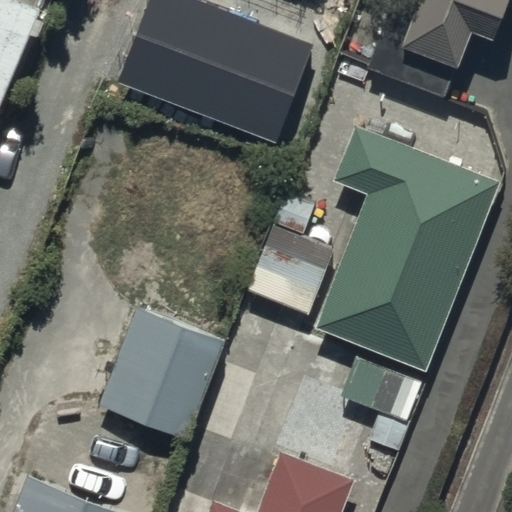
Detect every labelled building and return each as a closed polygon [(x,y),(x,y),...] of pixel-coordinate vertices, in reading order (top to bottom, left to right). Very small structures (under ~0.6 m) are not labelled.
[(0,0),(0,107),(45,0),(0,0)] [(337,31),(349,0),(268,0),(267,4),(337,31)] [(511,0),(415,0),(405,31),(383,23),(367,68),(442,94),(467,22),(495,32),(505,2),(511,4),(511,0)] [(362,185),(312,321),(428,366),(498,176),(348,120),(329,172),(362,185)] [(330,240),(288,227),(268,293),(310,306),(330,240)] [(227,339),(136,299),(93,399),(185,438),(227,339)] [(422,380),(355,352),(339,391),(377,407),(369,427),(396,439),(422,380)] [(338,511),(353,471),(279,444),(255,511),(206,494),(199,511),(338,511)] [(148,511),(150,509),(26,462),(7,511),(148,511)]
